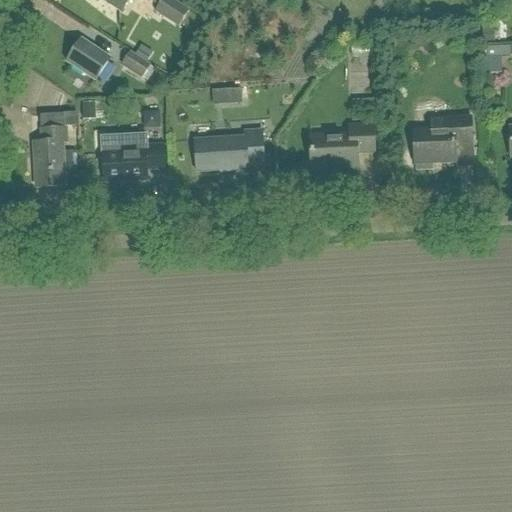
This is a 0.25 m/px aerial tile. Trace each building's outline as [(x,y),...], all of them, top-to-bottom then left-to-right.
[(131,0),(98,0),(121,15),(131,0)] [(163,0),(155,13),(169,23),(177,5),(169,0),(163,0)] [(177,5),(169,23),(178,29),(189,13),(177,5)] [(111,61),(82,42),(67,65),(96,84),(111,61)] [(153,54),(141,47),(135,57),(130,54),(121,67),(146,83),(155,70),(146,64),(153,54)] [(377,91),(375,51),(352,53),(355,93),(377,91)] [(220,106),(254,105),(253,92),(220,93),(220,106)] [(473,148),(471,120),(447,121),(448,131),(413,132),(414,167),(457,165),(456,149),(473,148)] [(374,154),(373,128),(350,129),(350,137),(310,139),(312,172),(358,170),(357,155),(374,154)] [(68,145),(67,131),(41,132),(42,145),(34,145),(37,190),(65,189),(63,145),(68,145)] [(264,166),(262,133),(245,134),(246,140),(194,143),(197,175),(221,173),(221,178),(249,176),(248,167),(264,166)] [(165,172),(164,147),(146,148),(146,153),(103,155),(104,185),(148,183),(147,173),(165,172)]
